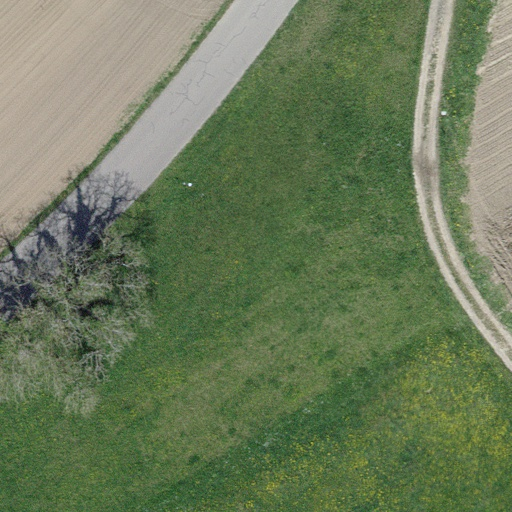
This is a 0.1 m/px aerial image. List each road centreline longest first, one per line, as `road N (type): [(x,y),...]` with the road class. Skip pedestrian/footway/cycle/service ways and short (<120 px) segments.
road 1 (tertiary): [(0,293),(110,191),(263,0)]
road 2 (track): [(440,0),(422,213),(511,331)]
